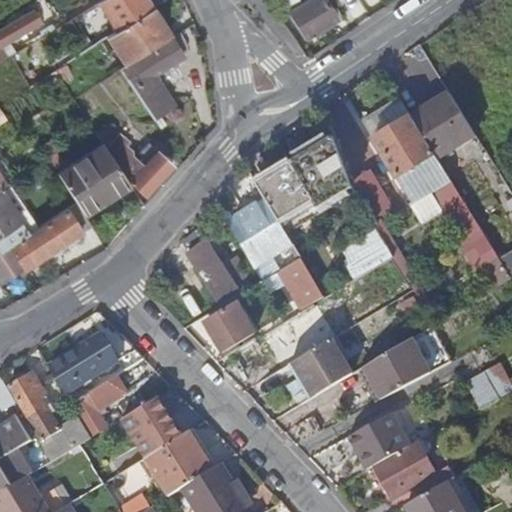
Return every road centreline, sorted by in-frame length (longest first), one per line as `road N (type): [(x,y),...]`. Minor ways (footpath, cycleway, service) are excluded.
road 1 (residential): [(114,278),(328,511)]
road 2 (residential): [(275,106),(114,278)]
road 3 (residential): [(438,0),(275,106)]
road 4 (residential): [(114,278),(0,342)]
road 5 (residential): [(217,0),(275,106)]
